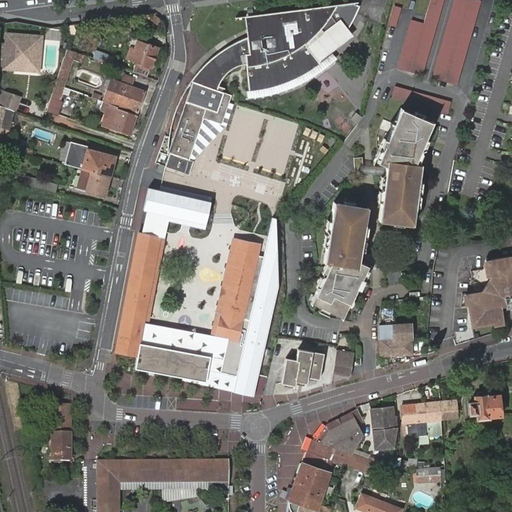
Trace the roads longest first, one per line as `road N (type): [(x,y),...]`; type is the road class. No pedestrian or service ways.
road 1 (residential): [(91,389),(141,167),(178,69),(173,0)]
road 2 (tertiary): [(511,349),(297,408),(256,427)]
road 3 (tertiary): [(256,427),(110,414),(91,389)]
road 4 (unknown): [(149,145),(33,109)]
